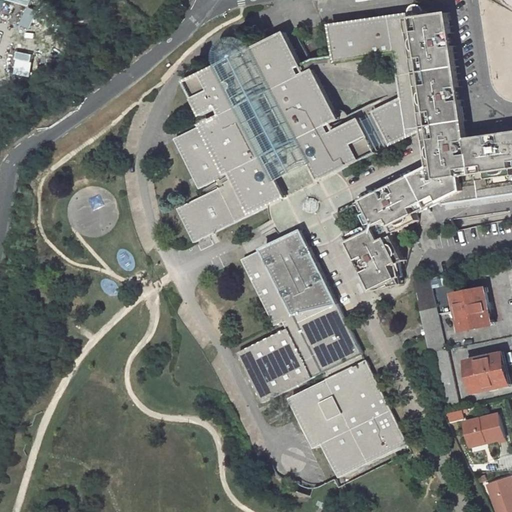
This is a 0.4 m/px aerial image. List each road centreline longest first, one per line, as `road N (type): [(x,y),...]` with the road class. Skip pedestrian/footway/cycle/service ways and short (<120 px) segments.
road 1 (unclassified): [(0,223),(17,157),(128,76),(210,0)]
road 2 (residential): [(511,110),(498,109),(482,80),(471,0)]
